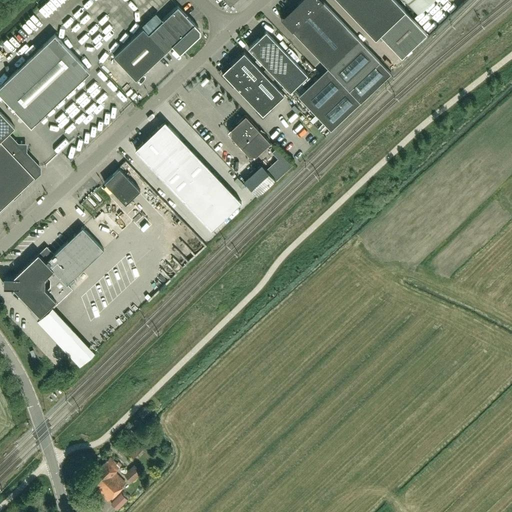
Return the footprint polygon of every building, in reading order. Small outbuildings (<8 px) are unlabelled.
[(75,0),(69,6),(76,14),(84,6),(78,0),(75,0)] [(322,0),(299,0),(280,18),(292,31),(292,30),(349,90),(360,102),(391,72),(379,61),(327,6),(323,1),(322,0)] [(338,0),(376,39),(380,34),(401,56),(426,33),(405,10),(395,0),(338,0)] [(406,0),(418,12),(431,0),(406,0)] [(134,16),(143,11),(138,2),(129,7),(134,16)] [(199,33),(199,29),(194,24),(178,6),(149,33),(143,27),(114,55),(136,79),(172,44),(178,51),(180,51),(199,33)] [(64,24),(73,18),(67,9),(58,15),(64,24)] [(83,24),(92,18),(87,9),(77,15),(83,24)] [(435,22),(442,14),(438,10),(431,17),(435,22)] [(424,17),(419,21),(426,29),(430,26),(424,17)] [(74,33),(82,28),(76,19),(68,24),(74,33)] [(94,34),(102,28),(99,24),(101,23),(98,19),(88,26),(94,34)] [(82,44),(92,39),(87,30),(77,34),(82,44)] [(266,31),(248,48),(290,91),(307,74),(266,31)] [(55,34),(0,85),(0,93),(31,126),(89,71),(55,34)] [(94,55),(103,49),(97,41),(88,47),(94,55)] [(102,62),(112,55),(109,51),(99,57),(102,62)] [(263,114),(284,94),(244,52),(223,72),(263,114)] [(107,74),(116,83),(126,74),(117,65),(107,74)] [(104,83),(108,79),(100,71),(96,76),(104,83)] [(78,111),(87,104),(83,100),(91,98),(96,95),(95,89),(99,88),(98,83),(90,85),(91,89),(84,91),(77,96),(80,100),(73,101),(67,106),(68,109),(65,109),(51,120),(54,120),(48,125),(51,130),(43,131),(44,137),(54,135),(54,132),(56,131),(69,121),(67,121),(76,114),(75,111),(78,111)] [(110,83),(106,86),(114,93),(117,89),(110,83)] [(121,93),(117,96),(123,104),(127,101),(121,93)] [(314,116),(321,110),(318,106),(311,112),(314,116)] [(0,111),(0,209),(39,173),(39,167),(24,151),(24,146),(18,145),(7,134),(15,127),(0,111)] [(270,142),(259,130),(245,115),(231,129),(231,136),(241,147),(249,155),(256,155),(270,142)] [(165,121),(150,135),(164,149),(179,135),(165,121)] [(150,135),(135,149),(149,163),(164,149),(150,135)] [(179,135),(164,149),(171,157),(186,143),(179,135)] [(186,143),(171,157),(178,164),(192,150),(186,143)] [(278,159),(266,169),(275,179),(276,180),(293,165),(277,147),(272,152),(278,159)] [(164,149),(149,163),(156,171),(171,157),(164,149)] [(192,150),(178,164),(185,171),(199,158),(192,150)] [(121,153),(115,159),(121,167),(128,161),(121,153)] [(171,157),(156,171),(163,178),(178,164),(171,157)] [(199,158),(185,171),(192,179),(206,165),(199,158)] [(178,164),(163,178),(170,185),(185,171),(178,164)] [(275,179),(262,164),(244,181),(257,195),(275,179)] [(206,165),(192,179),(198,186),(213,172),(206,165)] [(119,167),(104,182),(125,204),(140,190),(119,167)] [(185,171),(170,185),(177,193),(192,179),(185,171)] [(213,172),(198,186),(205,193),(220,179),(213,172)] [(192,179),(177,193),(184,200),(198,186),(192,179)] [(220,179),(205,193),(212,201),(227,187),(220,179)] [(198,186),(184,200),(191,207),(205,193),(198,186)] [(227,187),(212,201),(219,208),(234,194),(227,187)] [(205,193),(191,207),(198,215),(212,201),(205,193)] [(234,194),(219,208),(226,215),(241,201),(234,194)] [(212,201),(198,215),(205,222),(219,208),(212,201)] [(219,208),(205,222),(212,229),(226,215),(219,208)] [(155,231),(161,228),(157,222),(151,226),(155,231)] [(14,278),(6,277),(6,285),(12,286),(34,308),(30,312),(38,320),(53,306),(71,288),(67,283),(103,249),(82,227),(53,254),(46,247),(14,278)] [(134,279),(138,275),(127,265),(123,269),(134,279)] [(164,277),(169,272),(161,265),(157,270),(164,277)] [(135,442),(126,451),(133,458),(142,449),(135,442)] [(119,461),(116,464),(110,457),(85,484),(95,493),(97,490),(108,501),(125,483),(114,472),(120,467),(119,466),(121,464),(119,461)] [(124,474),(131,482),(140,473),(133,465),(124,474)] [(120,493),(111,502),(117,509),(127,499),(120,493)]
